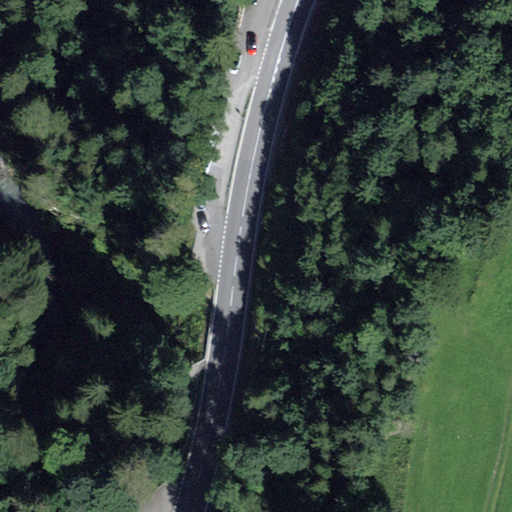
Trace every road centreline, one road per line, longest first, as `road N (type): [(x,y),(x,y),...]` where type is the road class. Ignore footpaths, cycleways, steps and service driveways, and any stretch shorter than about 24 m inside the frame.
road 1 (secondary): [(298,0),(246,177),(189,511)]
road 2 (track): [(511,79),(458,206),(453,294)]
road 3 (track): [(511,394),(490,511)]
